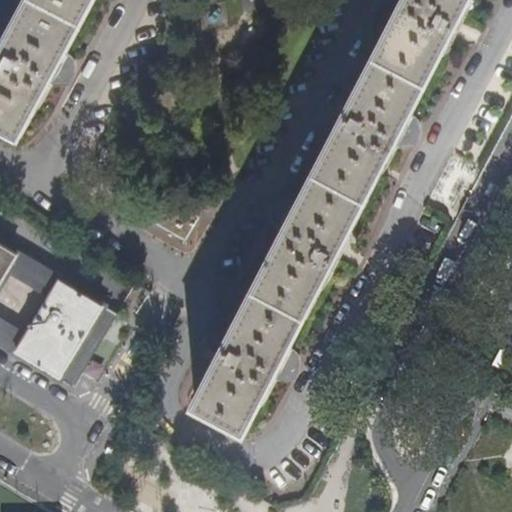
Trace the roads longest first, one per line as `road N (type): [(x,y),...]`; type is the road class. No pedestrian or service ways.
road 1 (residential): [(511,151),(386,410),(389,445),(419,484)]
road 2 (residential): [(55,481),(88,422),(0,368)]
